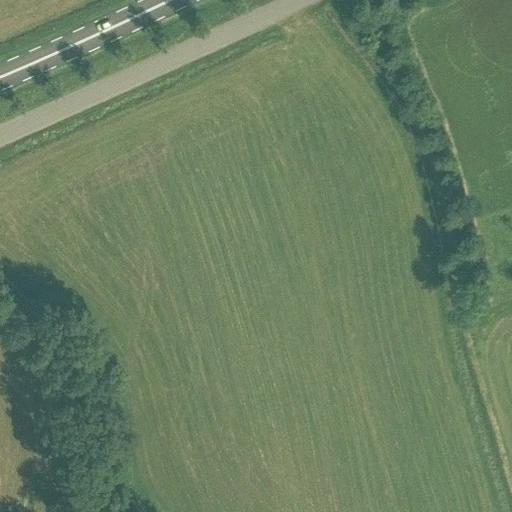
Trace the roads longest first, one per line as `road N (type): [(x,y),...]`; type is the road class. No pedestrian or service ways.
road 1 (unclassified): [(300,0),(0,137)]
road 2 (track): [(85,511),(99,450),(96,414),(85,387),(0,296)]
road 3 (primary): [(0,75),(170,0)]
